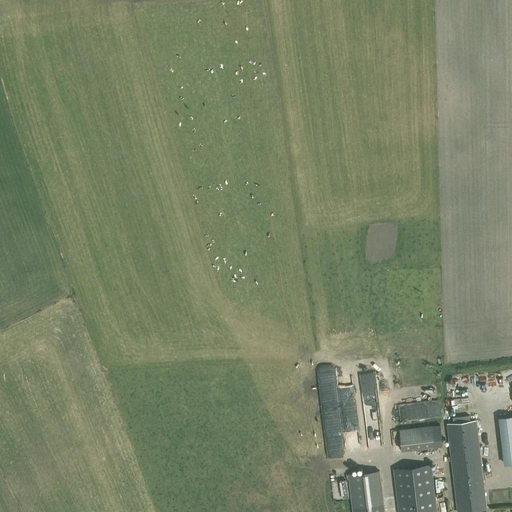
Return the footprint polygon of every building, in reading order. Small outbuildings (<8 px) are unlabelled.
[(511,463),(511,417),(500,418),(506,464),(511,463)] [(459,511),(467,511),(487,509),(481,466),(476,420),(448,423),(454,470),(459,511)] [(439,423),(396,427),(398,451),(406,450),(406,453),(432,450),(430,436),(440,435),(439,423)] [(436,511),(432,466),(395,469),(398,511),(436,511)] [(384,511),(379,470),(348,474),(353,511),(384,511)]
